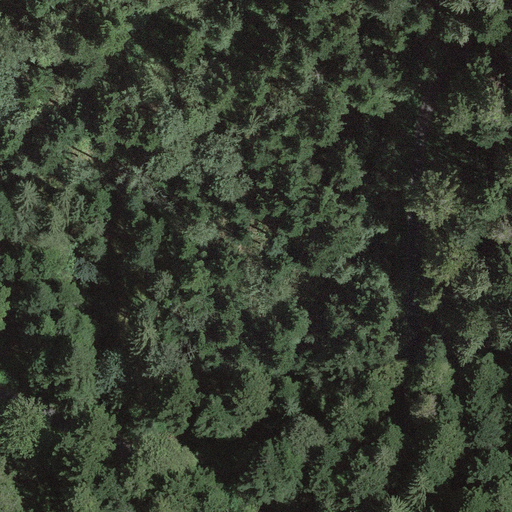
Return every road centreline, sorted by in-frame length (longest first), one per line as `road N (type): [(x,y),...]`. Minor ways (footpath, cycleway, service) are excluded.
road 1 (unclassified): [(402,511),(408,195),(428,116),(463,52),(511,14)]
road 2 (unclassified): [(208,511),(158,473),(0,393)]
